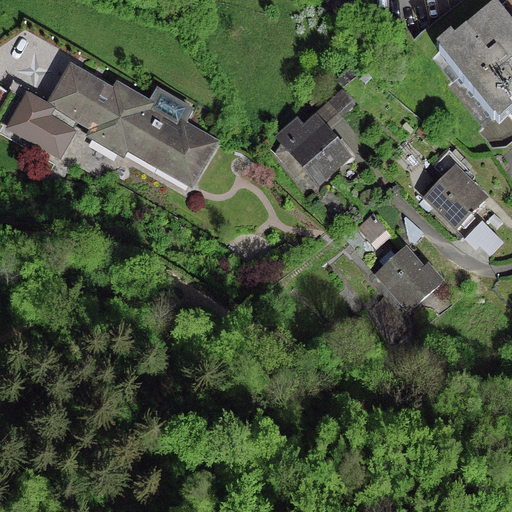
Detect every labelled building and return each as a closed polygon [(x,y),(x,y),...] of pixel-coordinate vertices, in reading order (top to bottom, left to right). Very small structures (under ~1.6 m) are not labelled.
[(366,0),(327,0),(347,23),(370,5),(366,0)] [(506,3),(498,9),(496,7),(439,52),(494,120),(479,131),(497,153),(511,141),(511,121),(504,112),(511,105),(511,13),(505,5),(506,4),(506,3)] [(112,96),(69,72),(28,142),(56,158),(72,131),(71,130),(76,122),(92,131),(88,138),(120,156),(124,150),(158,169),(168,153),(198,170),(212,145),(181,128),(190,112),(155,92),(146,108),(115,90),(112,96)] [(347,160),(316,121),(283,148),(314,186),(347,160)] [(459,181),(466,175),(447,156),(433,169),(444,180),(424,199),(455,230),(482,204),(459,181)] [(437,287),(423,271),(419,275),(401,254),(377,275),(408,311),(437,287)]
